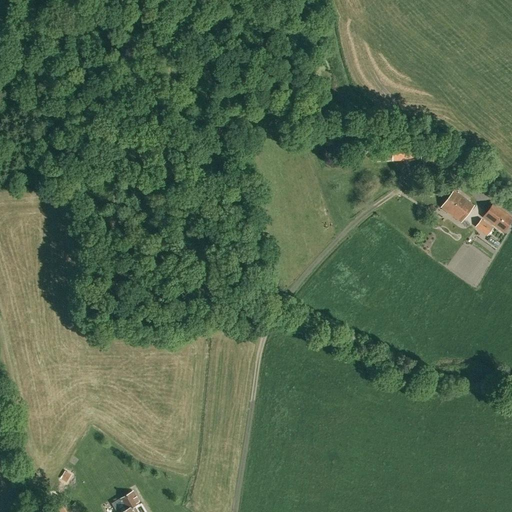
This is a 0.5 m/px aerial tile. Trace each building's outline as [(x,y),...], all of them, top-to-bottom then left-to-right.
[(390,161),(390,149),(376,150),(377,162),(390,161)] [(453,190),(440,206),(460,222),(473,205),(453,190)] [(511,218),(492,203),(483,216),(502,231),(511,218)] [(487,225),(483,232),(487,235),(492,229),(487,225)] [(137,511),(134,506),(139,503),(133,492),(121,498),(127,509),(122,511),(137,511)]
